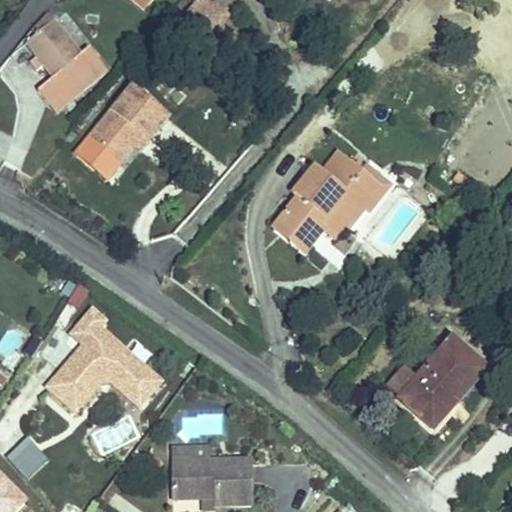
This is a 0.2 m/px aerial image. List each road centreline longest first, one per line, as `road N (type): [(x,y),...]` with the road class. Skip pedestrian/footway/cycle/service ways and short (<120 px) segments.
road 1 (residential): [(0,200),(195,326),(420,511)]
road 2 (unknown): [(142,290),(281,104),(283,62),(262,0)]
